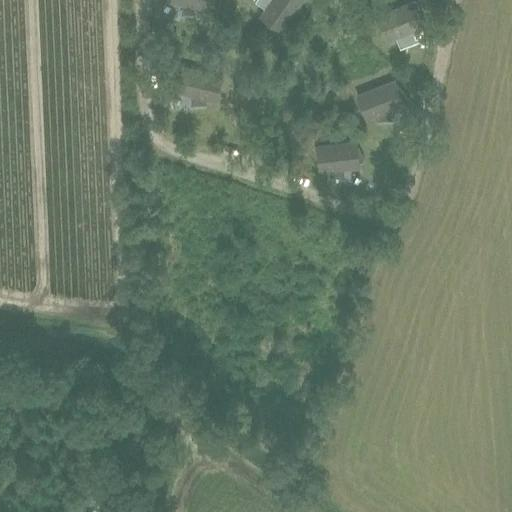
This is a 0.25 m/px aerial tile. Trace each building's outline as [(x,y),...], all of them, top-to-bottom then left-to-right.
[(167,0),(167,2),(177,4),(176,8),(188,16),(190,7),(206,11),(208,0),(167,0)] [(270,0),(260,16),(281,31),(303,0),(270,0)] [(415,2),(378,16),(387,41),(425,27),(415,2)] [(178,87),(177,92),(186,95),(185,99),(197,106),(199,98),(216,102),(222,76),(183,67),(182,71),(174,84),(178,87)] [(394,81),(357,95),(366,120),(375,116),(377,120),(391,119),(388,111),(404,105),(402,100),(406,97),(396,85),(394,81)] [(317,146),(320,173),(329,171),(330,175),(344,178),(343,170),(359,168),(359,163),(363,160),(357,146),(356,142),(317,146)]
